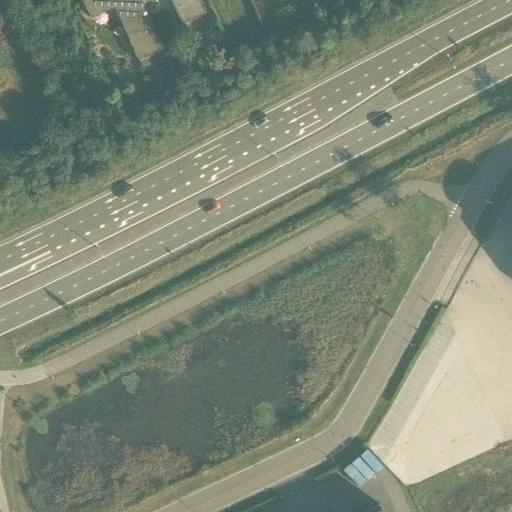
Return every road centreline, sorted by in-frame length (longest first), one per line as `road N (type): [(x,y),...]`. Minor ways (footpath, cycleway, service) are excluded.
road 1 (primary): [(0,323),(511,63)]
road 2 (primary): [(511,1),(0,261)]
road 3 (unclassified): [(511,144),(338,444),(195,511)]
